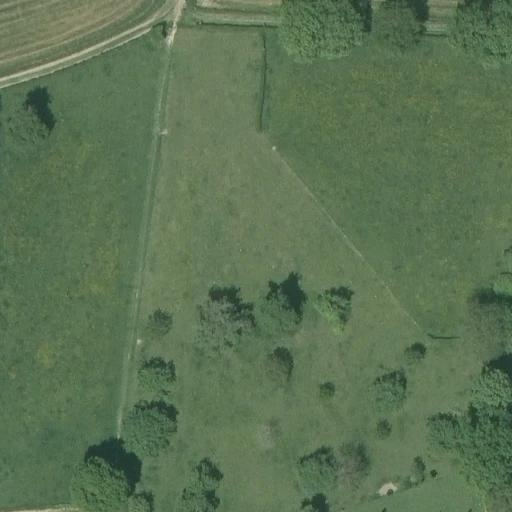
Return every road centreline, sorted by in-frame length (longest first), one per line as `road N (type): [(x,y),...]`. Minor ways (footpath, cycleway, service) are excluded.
road 1 (track): [(175,18),(511,33)]
road 2 (track): [(0,86),(175,18)]
